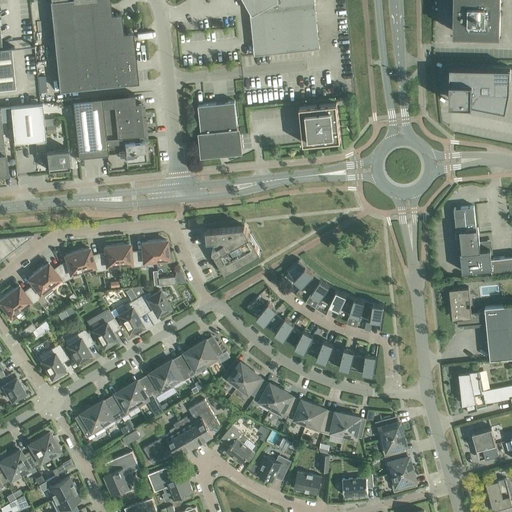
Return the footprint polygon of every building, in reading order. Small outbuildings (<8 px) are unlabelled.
[(111,13),(110,4),(109,0),(50,0),(59,90),(138,81),(133,31),(123,32),(121,12),(111,13)] [(314,0),(249,0),(255,54),(320,47),(314,0)] [(500,0),(454,0),(454,3),(452,3),(452,4),(454,4),(454,11),(452,11),(452,12),(454,12),(453,31),(500,32),(500,0)] [(14,46),(1,47),(0,47),(0,88),(15,87),(11,47),(14,46)] [(510,88),(510,66),(450,65),(449,102),(472,103),(506,109),(510,88)] [(143,133),(140,101),(135,102),(134,93),(73,99),(78,156),(109,153),(108,137),(140,133),(143,133)] [(235,100),(198,104),(201,130),(237,127),(235,100)] [(337,102),(300,106),(303,143),(341,139),(337,102)] [(42,103),(10,106),(14,142),(35,140),(45,139),(46,139),(42,103)] [(0,148),(5,148),(1,111),(4,111),(5,118),(11,117),(10,106),(0,107),(0,148)] [(237,127),(201,130),(201,131),(203,153),(240,149),(238,127),(237,127)] [(146,159),(144,139),(140,139),(140,133),(108,137),(109,153),(119,152),(119,148),(125,147),(126,161),(146,159)] [(47,150),(45,139),(35,140),(36,151),(40,151),(47,150)] [(68,147),(47,150),(40,151),(41,161),(47,161),(48,170),(70,167),(68,147)] [(461,207),(454,207),(455,214),(458,245),(462,245),(480,243),(478,227),(476,227),(474,205),(461,207)] [(219,243),(214,246),(213,247),(212,248),(213,249),(214,250),(215,251),(216,251),(222,247),(223,249),(214,254),(215,255),(218,254),(222,262),(220,264),(226,273),(261,253),(255,243),(253,244),(248,236),(250,235),(244,225),(206,229),(206,230),(209,230),(210,238),(207,239),(207,240),(217,239),(219,243)] [(1,259),(33,233),(0,236),(0,259),(1,260),(1,259)] [(161,238),(154,239),(156,259),(165,258),(165,261),(174,260),(171,250),(168,251),(167,239),(161,240),(161,238)] [(156,259),(154,239),(147,240),(147,241),(142,242),(143,252),(137,252),(138,266),(145,265),(144,261),(156,259)] [(124,242),(117,243),(119,263),(131,262),(131,266),(138,266),(137,252),(131,253),(130,243),(124,244),(124,242)] [(462,251),(461,251),(463,271),(491,268),(492,274),(511,271),(511,255),(491,257),(490,248),(486,248),(486,247),(486,242),(480,243),(462,245),(462,249),(462,251)] [(119,263),(117,243),(110,243),(110,245),(105,246),(106,255),(99,256),(102,270),(108,269),(107,264),(119,263)] [(84,247),(77,249),(83,269),(94,266),(96,271),(102,270),(99,256),(93,258),(89,247),(84,249),(84,247)] [(83,269),(77,249),(70,251),(71,253),(65,254),(68,264),(61,266),(67,279),(72,276),(71,272),(83,269)] [(302,286),(314,272),(306,265),(299,258),(287,269),(295,277),(294,279),(302,286)] [(43,264),(38,269),(50,285),(60,278),(63,281),(67,279),(61,266),(55,270),(49,262),(44,266),(43,264)] [(33,274),(28,278),(34,285),(30,289),(38,300),(42,305),(48,301),(44,296),(53,289),(50,285),(38,269),(32,273),(33,274)] [(320,299),(329,283),(320,278),(314,272),(302,286),(304,285),(312,291),(311,293),(320,299)] [(175,276),(171,276),(158,277),(159,284),(175,283),(175,276)] [(339,309),(346,293),(337,288),(329,283),(320,299),(321,297),(330,303),(329,305),(339,309)] [(14,287),(8,291),(21,308),(30,300),(33,304),(38,300),(30,289),(25,293),(19,285),(15,288),(14,287)] [(472,312),(469,286),(449,288),(450,296),(452,296),(454,316),(457,316),(458,325),(463,324),(462,313),(472,312)] [(150,289),(137,297),(145,311),(153,306),(157,314),(160,312),(162,314),(169,310),(167,308),(170,306),(160,289),(152,294),(150,289)] [(21,308),(8,291),(2,295),(3,297),(0,299),(0,301),(6,309),(11,315),(13,319),(17,316),(18,317),(24,313),(21,308)] [(360,317),(365,299),(354,296),(346,293),(339,309),(340,308),(350,312),(349,314),(360,317)] [(266,304),(258,295),(247,305),(257,315),(265,322),(277,309),(269,302),(266,304)] [(138,315),(145,311),(137,297),(124,304),(127,309),(119,313),(129,331),(132,329),(133,331),(141,327),(139,325),(142,323),(138,315)] [(373,302),(365,299),(360,317),(361,315),(371,318),(370,320),(381,321),(384,303),(373,302)] [(472,312),(462,313),(463,324),(473,323),(473,327),(480,326),(480,323),(487,322),(490,358),(511,356),(511,303),(485,306),(486,310),(472,312)] [(100,322),(92,327),(93,329),(103,346),(106,344),(108,346),(115,342),(113,340),(116,338),(112,331),(119,326),(120,328),(120,327),(111,312),(109,308),(96,315),(98,320),(100,322)] [(6,309),(1,312),(6,319),(11,315),(6,309)] [(277,309),(265,322),(275,331),(284,337),(294,323),(286,316),(283,319),(275,312),(277,309)] [(25,336),(36,327),(32,322),(21,330),(25,336)] [(305,350),(313,334),(304,329),(302,332),(293,326),(295,323),(294,323),(284,337),(295,345),(305,350)] [(65,340),(78,361),(80,359),(82,362),(89,357),(88,355),(91,354),(86,346),(93,342),(94,343),(85,327),(65,340)] [(327,360),(334,344),(324,339),(322,343),(312,337),(314,334),(313,334),(305,350),(317,356),(327,360)] [(222,342),(220,345),(216,339),(209,343),(207,338),(196,345),(208,365),(219,359),(217,355),(224,351),(228,349),(222,342)] [(63,373),(62,371),(65,369),(60,361),(67,357),(68,358),(69,358),(60,343),(39,355),(52,377),(55,375),(56,377),(63,373)] [(350,368),(355,350),(344,348),(343,351),(333,347),(334,344),(327,360),(340,365),(350,368)] [(208,365),(196,345),(188,349),(185,351),(188,356),(182,360),(191,375),(208,365)] [(374,373),(377,355),(366,353),(365,357),(354,354),(355,350),(350,368),(363,371),(374,373)] [(191,375),(182,360),(175,364),(172,359),(161,365),(172,382),(182,376),(184,380),(191,375)] [(237,388),(251,368),(241,361),(238,366),(233,362),(224,373),(229,377),(227,380),(237,388)] [(172,382),(161,365),(151,371),(154,376),(147,380),(154,392),(161,388),(161,389),(172,382)] [(255,396),(262,384),(257,380),(261,376),(251,368),(237,388),(246,395),(249,392),(255,396)] [(475,395),(483,393),(482,390),(481,387),(482,387),(479,370),(466,372),(466,373),(460,374),(463,388),(461,388),(462,401),(466,401),(468,412),(478,409),(475,395)] [(11,372),(6,375),(0,378),(0,390),(6,390),(12,400),(15,398),(16,400),(20,397),(19,395),(25,392),(16,376),(14,377),(11,372)] [(156,395),(155,394),(154,392),(147,380),(141,384),(138,379),(127,385),(137,403),(139,406),(156,395)] [(270,409),(281,388),(270,382),(268,387),(262,384),(255,396),(253,399),(259,403),(270,409)] [(511,384),(482,390),(483,393),(485,403),(511,398),(511,399),(511,384)] [(127,409),(137,403),(127,385),(116,392),(119,397),(113,401),(122,416),(128,412),(127,409)] [(289,414),(295,402),(289,399),(292,394),(281,388),(270,409),(280,415),(282,411),(289,414)] [(206,437),(207,438),(213,434),(210,429),(220,424),(205,398),(189,407),(193,415),(188,418),(187,416),(174,423),(176,426),(170,429),(171,431),(144,447),(153,463),(175,450),(178,455),(184,452),(184,451),(189,448),(202,441),(201,440),(206,437)] [(213,402),(217,409),(224,405),(220,398),(213,402)] [(305,426),(314,403),(302,399),(300,404),(295,402),(289,414),(287,418),(294,421),(305,426)] [(122,416),(113,401),(106,405),(103,400),(93,406),(103,423),(114,417),(115,419),(122,416)] [(324,432),(329,415),(323,413),(325,407),(314,403),(305,426),(317,430),(324,432)] [(105,426),(103,423),(93,406),(82,412),(85,417),(78,421),(87,437),(94,432),(94,433),(105,426)] [(344,433),(348,413),(336,411),(335,416),(329,415),(324,432),(331,434),(343,437),(344,433)] [(365,423),(359,422),(360,416),(348,413),(344,433),(356,436),(362,437),(365,423)] [(380,438),(384,437),(403,432),(400,420),(394,422),(393,416),(379,420),(375,421),(380,438)] [(232,424),(220,439),(229,446),(226,450),(242,463),(245,458),(251,462),(257,453),(252,449),(237,437),(242,432),(232,424)] [(261,424),(258,430),(263,433),(261,438),(264,440),(267,435),(270,429),(261,424)] [(492,427),(472,432),(478,452),(481,451),(482,458),(499,453),(492,427)] [(140,435),(136,429),(129,433),(134,440),(140,435)] [(49,432),(39,437),(49,455),(62,447),(57,440),(54,441),(49,432)] [(402,451),(401,446),(406,444),(403,432),(384,437),(380,438),(383,450),(385,456),(389,455),(402,451)] [(134,440),(129,433),(122,437),(127,444),(134,440)] [(49,455),(39,437),(30,443),(34,451),(29,454),(36,465),(41,461),(40,460),(49,455)] [(291,446),(298,449),(301,441),(295,438),(291,446)] [(20,449),(10,455),(22,475),(31,469),(31,468),(36,465),(29,454),(24,457),(20,449)] [(122,490),(123,492),(133,487),(131,484),(138,481),(136,475),(133,476),(131,471),(140,467),(132,450),(105,462),(109,472),(104,474),(107,481),(108,481),(110,487),(113,494),(122,490)] [(413,467),(410,458),(409,455),(404,456),(402,451),(389,455),(390,460),(393,472),(413,467)] [(329,471),(330,454),(322,453),(320,470),(329,471)] [(282,478),(291,460),(279,454),(277,460),(267,455),(266,456),(264,455),(261,462),(263,463),(258,473),(259,474),(258,476),(265,479),(267,477),(273,480),(275,474),(282,478)] [(22,475),(10,455),(0,460),(5,468),(0,471),(7,482),(12,479),(11,477),(20,472),(22,475)] [(188,477),(185,470),(180,473),(176,462),(148,473),(155,491),(164,487),(166,492),(163,493),(166,500),(173,497),(174,500),(184,496),(184,494),(193,490),(190,483),(189,483),(187,478),(188,477)] [(63,463),(52,469),(55,474),(66,468),(63,463)] [(413,467),(393,472),(390,473),(390,474),(391,474),(395,490),(394,490),(394,491),(415,485),(414,479),(416,479),(413,467)] [(322,475),(298,470),(294,488),(296,488),(296,490),(300,490),(301,489),(319,493),(322,475)] [(366,476),(343,478),(343,483),(341,483),(341,490),(344,490),(344,494),(368,492),(368,486),(374,485),(372,472),(366,472),(366,476)] [(57,482),(54,475),(39,484),(42,490),(48,487),(54,498),(51,499),(77,486),(74,481),(72,482),(69,475),(57,482)] [(505,477),(486,482),(493,508),(511,502),(511,501),(506,479),(505,477)] [(80,491),(77,486),(51,499),(56,510),(52,511),(71,511),(72,511),(68,505),(81,498),(78,492),(80,491)] [(157,511),(152,497),(124,507),(126,511),(157,511)] [(16,498),(1,507),(2,511),(11,511),(19,509),(15,499),(16,498)]
